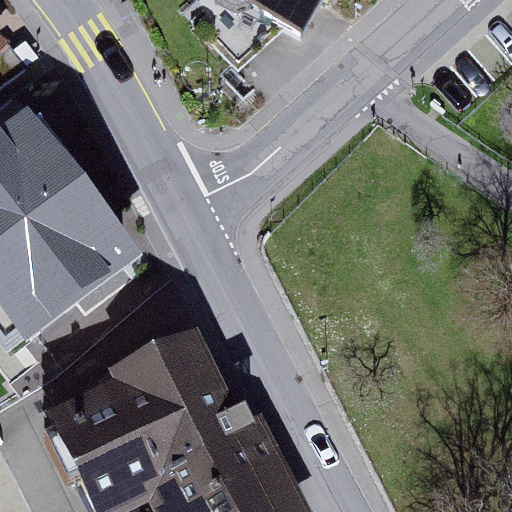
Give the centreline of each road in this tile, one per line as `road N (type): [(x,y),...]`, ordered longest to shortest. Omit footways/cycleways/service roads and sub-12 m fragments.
road 1 (residential): [(342,511),(186,210)]
road 2 (residential): [(186,210),(263,164),(443,0)]
road 3 (residential): [(186,210),(94,42),(60,0)]
